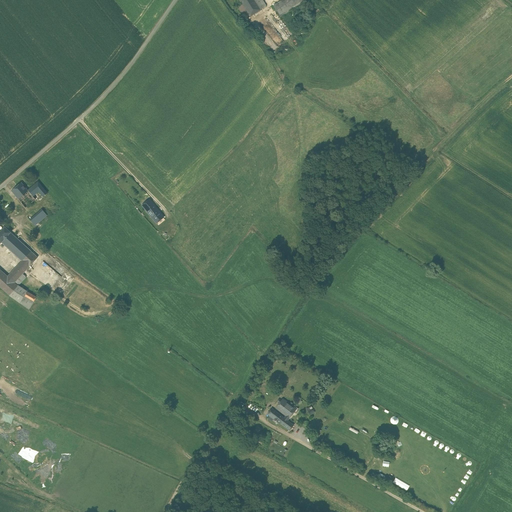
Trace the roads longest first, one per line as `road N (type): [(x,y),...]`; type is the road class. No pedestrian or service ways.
road 1 (track): [(511,78),(333,253),(285,268)]
road 2 (unclassified): [(175,0),(106,92),(0,187)]
